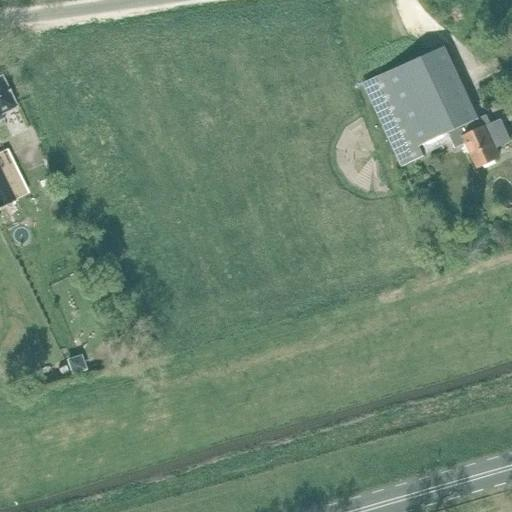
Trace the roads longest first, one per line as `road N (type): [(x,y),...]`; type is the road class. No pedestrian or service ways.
road 1 (primary): [(352,511),(511,466)]
road 2 (unclassified): [(0,20),(151,0)]
